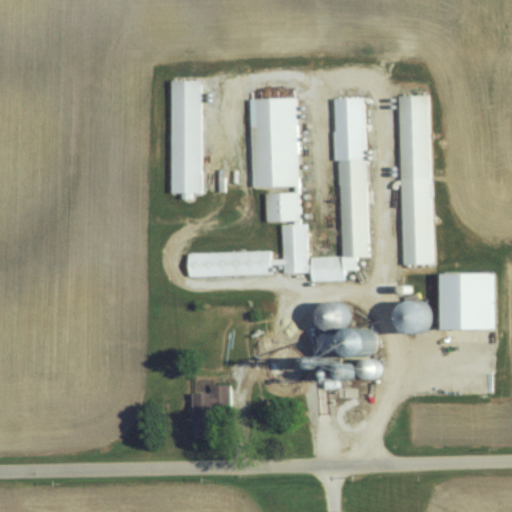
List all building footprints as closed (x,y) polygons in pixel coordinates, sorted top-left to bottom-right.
[(433,95),(404,95),(406,265),(435,264),(433,95)] [(346,257),(311,259),(309,224),(304,224),(302,192),(269,194),(271,224),(285,223),(287,260),(273,261),(273,251),(191,255),(193,278),(275,274),(274,267),(286,266),(286,275),(314,273),(315,282),(348,281),(347,271),(360,270),(360,258),(374,257),(366,97),(338,98),(346,257)] [(256,188),(302,187),(300,97),(254,98),(256,188)] [(448,273),(448,329),(499,329),(499,273),(448,273)] [(413,307),(415,328),(434,326),(432,305),(413,307)] [(234,386),(215,386),(215,394),(197,394),(197,438),(222,437),(222,412),(235,412),(234,386)]
